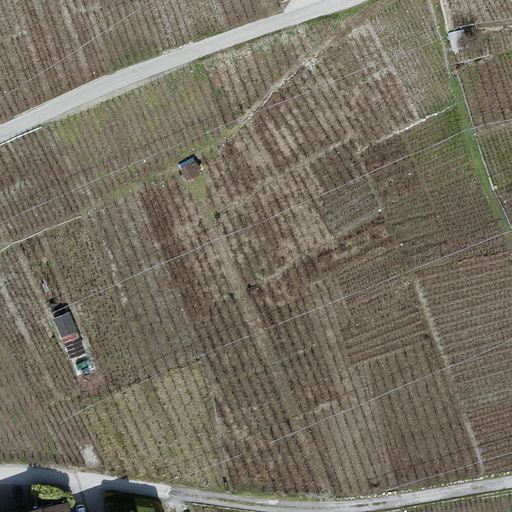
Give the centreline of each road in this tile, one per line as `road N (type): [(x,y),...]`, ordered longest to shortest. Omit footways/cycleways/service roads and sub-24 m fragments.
road 1 (unclassified): [(0,137),(99,90),(343,0)]
road 2 (residential): [(0,481),(42,478),(282,511)]
road 3 (residential): [(317,511),(511,485)]
